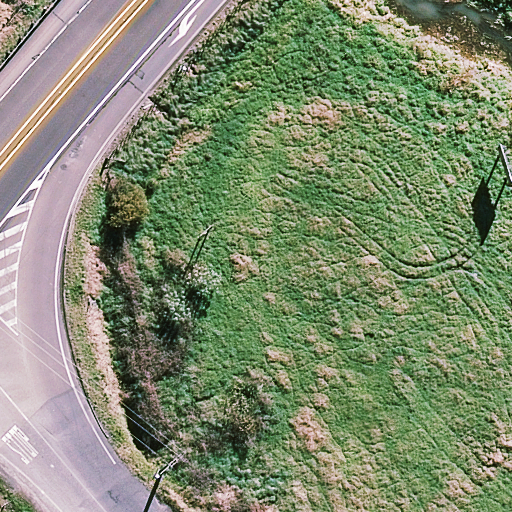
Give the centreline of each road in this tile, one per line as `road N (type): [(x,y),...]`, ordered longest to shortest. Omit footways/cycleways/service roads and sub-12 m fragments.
road 1 (trunk): [(141,0),(0,161)]
road 2 (unclassified): [(0,386),(109,511)]
